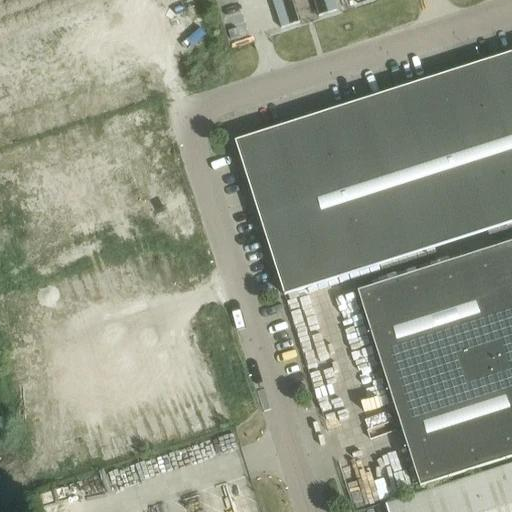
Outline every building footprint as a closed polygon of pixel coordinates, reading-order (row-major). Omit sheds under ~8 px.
[(333,0),(271,0),(282,30),(300,24),(292,0),(313,0),(319,18),(338,12),(333,0)] [(511,54),(236,143),(285,297),(511,224),(511,54)] [(0,288),(23,281),(0,209),(0,288)] [(511,244),(358,293),(420,489),(511,459),(511,244)] [(511,511),(511,466),(386,507),(388,511),(511,511)]
